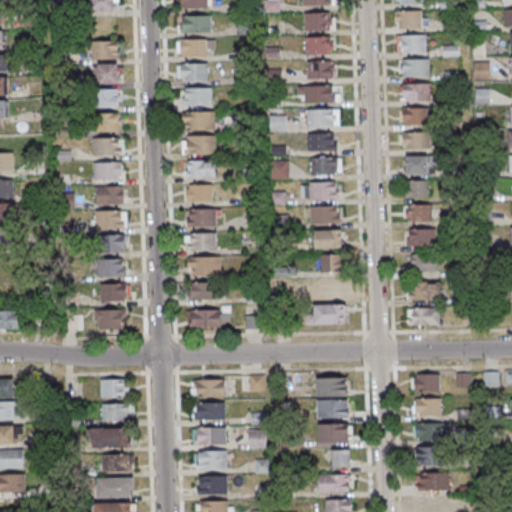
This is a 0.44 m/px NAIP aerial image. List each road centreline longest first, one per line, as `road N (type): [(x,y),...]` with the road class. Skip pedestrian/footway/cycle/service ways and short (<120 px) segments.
road 1 (residential): [(168,511),(147,0)]
road 2 (residential): [(383,511),(365,0)]
road 3 (residential): [(0,353),(113,359),(511,349)]
